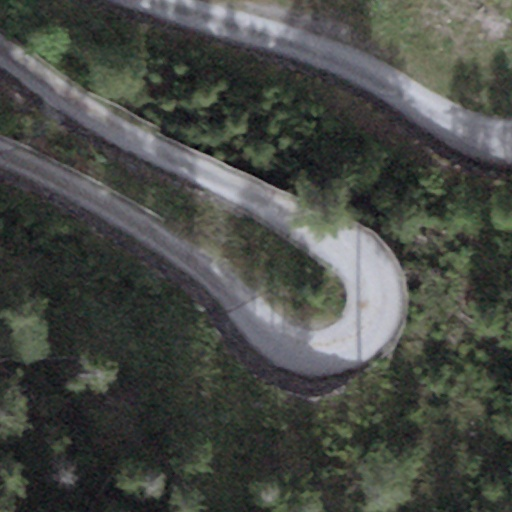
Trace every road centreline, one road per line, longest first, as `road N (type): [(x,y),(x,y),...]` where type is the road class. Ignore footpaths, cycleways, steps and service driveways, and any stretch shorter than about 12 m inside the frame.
road 1 (track): [(0,70),(144,177),(361,265),(386,287),(387,313),(363,359),(333,380),(297,382),(257,360),(161,271),(58,202),(0,176)]
road 2 (track): [(511,133),(466,123),(371,71),(210,30),(138,0)]
